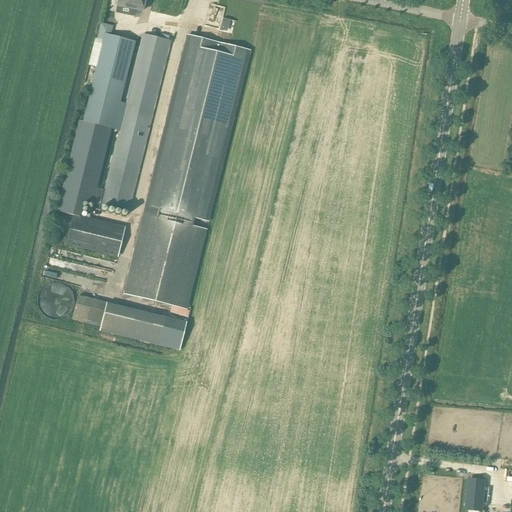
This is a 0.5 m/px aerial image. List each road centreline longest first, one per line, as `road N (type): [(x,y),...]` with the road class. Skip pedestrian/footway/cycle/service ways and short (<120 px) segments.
road 1 (primary): [(383,511),(459,20)]
road 2 (track): [(0,348),(87,0)]
